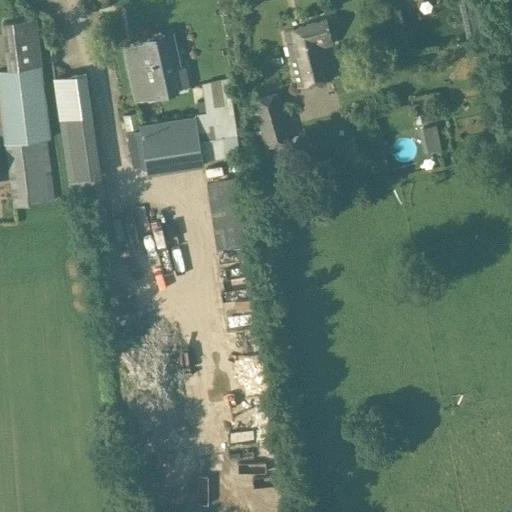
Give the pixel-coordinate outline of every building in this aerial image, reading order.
[(7,69),(33,66),(39,65),(34,18),(2,22),(7,69)] [(291,29),(284,31),(298,87),(305,85),(306,86),(326,80),(325,79),(333,77),(325,46),(332,44),(326,18),(290,27),(291,29)] [(170,34),(123,44),(135,99),(177,90),(170,61),(176,60),(170,34)] [(33,66),(7,69),(0,69),(0,111),(4,143),(5,143),(41,139),(42,139),(33,66)] [(87,71),(58,76),(53,77),(56,101),(68,177),(101,172),(87,71)] [(194,113),(196,127),(201,157),(235,152),(228,97),(218,99),(217,92),(205,94),(206,101),(197,102),(199,112),(194,113)] [(279,93),(251,99),(265,147),(292,140),(279,93)] [(435,124),(422,126),(425,150),(439,149),(435,124)] [(196,127),(172,131),(171,125),(141,130),(148,166),(201,157),(196,127)] [(41,139),(5,143),(13,205),(49,201),(41,139)] [(235,244),(233,186),(209,186),(211,245),(235,244)] [(161,232),(174,232),(173,210),(161,210),(161,232)]
